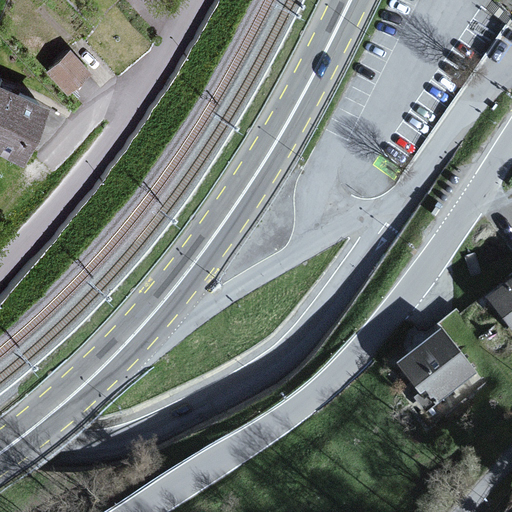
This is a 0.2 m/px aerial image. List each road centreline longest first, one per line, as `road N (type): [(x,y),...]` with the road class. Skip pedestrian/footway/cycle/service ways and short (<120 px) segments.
road 1 (residential): [(0,412),(43,441),(90,447),(246,383),(295,349),(402,202)]
road 2 (primary): [(111,358),(232,208),(350,0)]
road 3 (residential): [(233,452),(314,399),(397,308),(511,139)]
road 4 (residential): [(211,0),(166,73),(0,270)]
road 5 (residential): [(111,358),(181,324),(276,261),(402,202)]
road 6 (residential): [(402,202),(495,78),(511,68)]
road 7 (primary): [(0,452),(111,358)]
